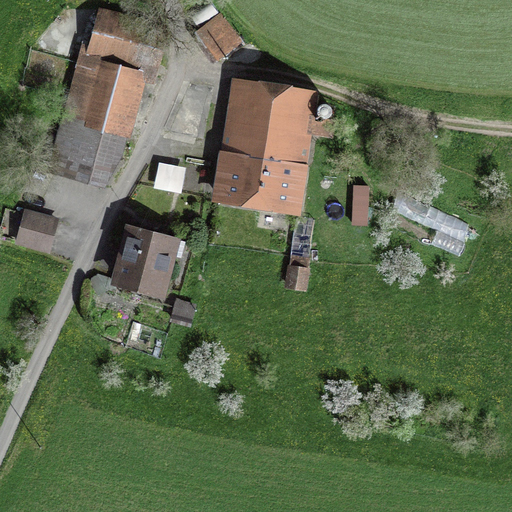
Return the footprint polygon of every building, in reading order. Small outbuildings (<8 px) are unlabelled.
[(200,21),(219,54),(241,41),(222,9),(200,21)] [(89,45),(156,63),(163,35),(97,18),(89,45)] [(156,63),(89,45),(87,45),(53,169),(103,183),(120,152),(140,78),(151,81),(156,63)] [(304,91),(247,82),(244,96),(235,95),(233,106),(243,108),(235,154),(223,152),(216,194),(297,207),(304,165),(292,163),(298,125),(307,126),(308,121),(314,122),(318,95),(304,91)] [(163,151),(157,174),(182,181),(188,158),(163,151)] [(371,214),(372,174),(355,174),(355,213),(371,214)] [(54,221),(27,214),(20,241),(47,249),(54,221)] [(132,227),(118,279),(160,291),(174,239),(132,227)] [(309,259),(292,256),(288,283),(304,286),(309,259)] [(177,301),(172,319),(189,324),(194,306),(177,301)]
